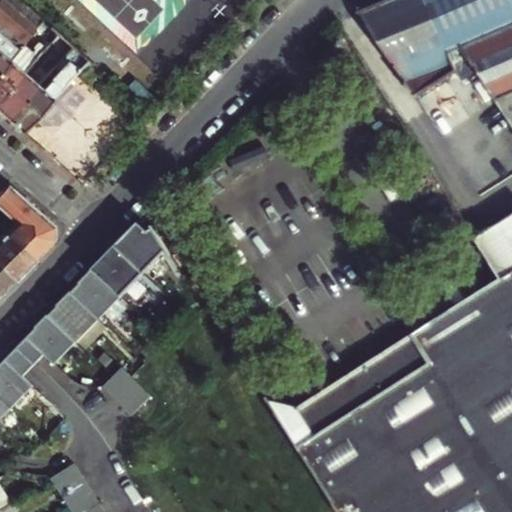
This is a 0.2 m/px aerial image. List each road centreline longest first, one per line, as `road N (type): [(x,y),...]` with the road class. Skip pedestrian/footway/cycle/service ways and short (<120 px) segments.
road 1 (residential): [(96,225),(291,27),(329,0)]
road 2 (residential): [(0,325),(96,225)]
road 3 (residential): [(0,141),(96,225)]
